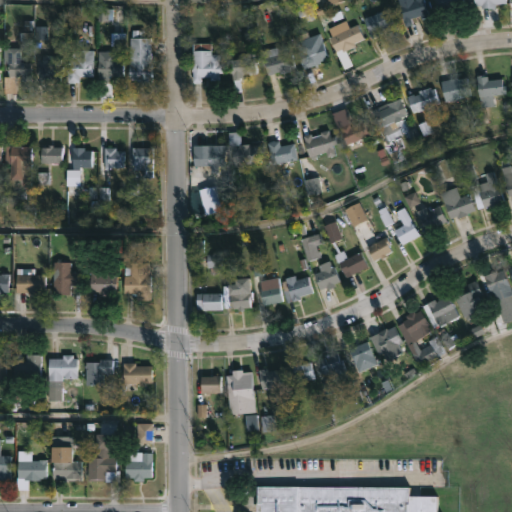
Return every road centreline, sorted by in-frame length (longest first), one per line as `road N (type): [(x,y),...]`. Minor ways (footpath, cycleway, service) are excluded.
road 1 (residential): [(511,233),(464,248),(350,315),(272,336),(174,342),(112,327),(0,324)]
road 2 (residential): [(511,42),(435,54),(308,106),(264,115),(0,115)]
road 3 (residential): [(174,0),(176,511)]
road 4 (residential): [(176,509),(21,511)]
